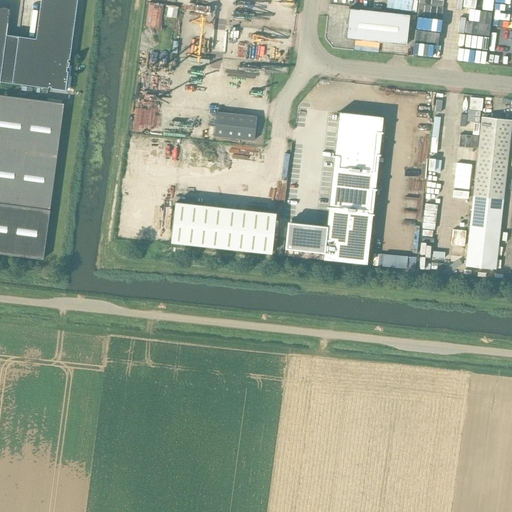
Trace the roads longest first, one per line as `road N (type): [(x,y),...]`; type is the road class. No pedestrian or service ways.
road 1 (unclassified): [(511,353),(0,300)]
road 2 (unclassified): [(511,84),(322,60),(309,40),(312,0)]
